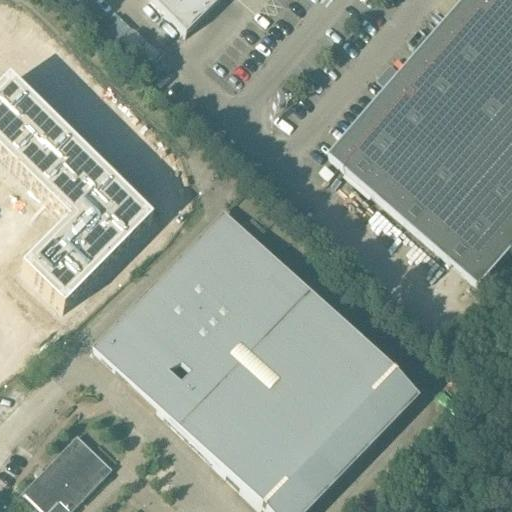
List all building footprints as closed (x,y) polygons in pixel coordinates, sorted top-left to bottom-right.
[(143,0),(184,42),(226,0),(143,0)] [(511,0),(471,0),(419,62),(330,165),(481,295),(511,259),(511,0)] [(3,85),(0,88),(0,165),(64,227),(18,274),(60,315),(148,225),(3,85)] [(93,356),(255,511),(304,511),(413,401),(226,219),(93,356)] [(26,511),(75,511),(111,475),(76,441),(17,502),(26,511)]
